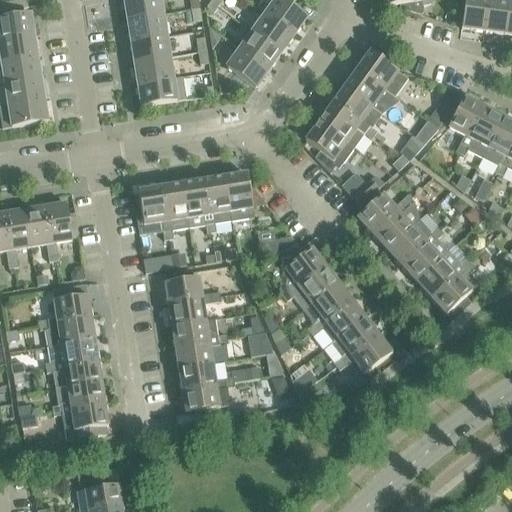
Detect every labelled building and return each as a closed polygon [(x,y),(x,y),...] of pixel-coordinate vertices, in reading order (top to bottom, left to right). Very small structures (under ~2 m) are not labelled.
[(162,18),(159,0),(127,0),(123,1),(127,24),(162,18)] [(199,11),(197,0),(189,0),(191,12),(199,11)] [(306,20),(278,0),(277,0),(265,18),(293,38),(306,20)] [(432,3),(431,0),(385,0),(387,9),(399,7),(399,11),(421,18),(423,15),(422,8),(430,7),(432,3)] [(482,34),(486,0),(490,0),(491,0),(464,0),(460,31),(482,34)] [(504,37),(508,2),(491,0),(490,0),(486,0),(482,34),(504,37)] [(212,16),(220,6),(213,1),(205,11),(212,16)] [(27,10),(26,2),(13,4),(15,12),(27,10)] [(15,12),(13,4),(0,6),(2,15),(15,12)] [(201,24),(199,11),(191,12),(193,25),(201,24)] [(0,43),(32,39),(28,16),(0,20),(0,43)] [(166,40),(162,18),(127,24),(130,46),(166,40)] [(293,38),(265,18),(252,36),(280,56),(293,38)] [(280,56),(252,36),(239,53),(267,74),(280,56)] [(0,65),(35,60),(32,39),(0,43),(0,65)] [(169,60),(166,40),(130,46),(133,66),(169,60)] [(206,54),(204,40),(196,42),(198,55),(206,54)] [(267,74),(239,53),(226,71),(255,92),(267,74)] [(208,66),(206,54),(198,55),(200,68),(208,66)] [(408,83),(398,76),(369,55),(355,74),(399,105),(399,104),(394,101),(408,83)] [(39,83),(35,60),(0,65),(0,70),(3,88),(39,83)] [(172,83),(169,60),(133,66),(137,89),(172,83)] [(399,105),(355,74),(343,90),(381,118),(382,117),(398,107),(399,105)] [(182,81),(172,83),(137,89),(140,110),(186,102),(182,81)] [(42,103),(39,83),(3,88),(6,109),(42,103)] [(232,95),(230,87),(218,89),(219,97),(232,95)] [(213,98),(212,90),(200,92),(201,100),(213,98)] [(381,118),(343,90),(330,108),(366,133),(368,130),(371,132),(381,118)] [(468,141),(484,110),(464,100),(448,131),(463,139),(468,141)] [(46,125),(42,103),(6,109),(10,131),(46,125)] [(366,133),(330,108),(317,125),(346,146),(353,152),(363,138),(366,133)] [(487,151),(503,120),(484,110),(468,141),(463,139),(459,147),(468,151),(472,143),(487,151)] [(436,113),(427,125),(437,132),(446,120),(436,113)] [(506,161),(511,150),(511,124),(503,120),(487,151),(502,159),(506,161)] [(353,152),(346,146),(317,125),(304,143),(319,155),(314,161),(330,177),(335,171),(337,172),(353,152)] [(424,149),(437,132),(427,125),(415,142),(424,149)] [(376,135),(371,132),(368,130),(366,133),(363,138),(370,143),(373,139),(376,135)] [(424,149),(415,142),(413,141),(405,151),(415,159),(424,149)] [(464,159),(468,151),(459,147),(455,155),(464,159)] [(511,175),(511,150),(506,161),(502,159),(498,168),(506,172),(511,175)] [(402,159),(393,168),(399,174),(408,165),(402,159)] [(502,179),(506,172),(498,168),(494,175),(502,179)] [(253,221),(246,177),(223,180),(231,225),(253,221)] [(374,179),(369,183),(378,193),(385,186),(374,179)] [(231,225),(223,180),(204,184),(209,218),(203,219),(205,230),(211,229),(214,228),(231,225)] [(461,180),(455,190),(463,196),(470,184),(461,180)] [(360,210),(378,193),(369,183),(351,201),(360,210)] [(209,218),(204,184),(180,188),(186,222),(188,232),(205,230),(203,219),(209,218)] [(186,222),(180,188),(160,191),(165,226),(160,226),(161,236),(171,234),(169,225),(186,222)] [(165,226),(160,191),(137,195),(141,220),(135,221),(138,240),(161,236),(160,226),(165,226)] [(477,196),(475,200),(484,205),(486,201),(477,196)] [(372,238),(398,214),(401,218),(408,212),(401,204),(394,210),(382,197),(356,220),(372,238)] [(387,253),(418,224),(414,206),(408,198),(401,204),(408,212),(401,218),(398,214),(372,238),(387,253)] [(459,202),(456,205),(456,212),(459,216),(466,210),(459,202)] [(71,244),(65,207),(44,210),(50,248),(44,249),(45,257),(56,255),(55,246),(71,244)] [(492,207),(488,215),(489,216),(498,223),(504,213),(492,207)] [(50,248),(44,210),(23,213),(29,251),(44,249),(50,248)] [(473,212),(466,218),(476,230),(485,221),(473,212)] [(29,251),(23,213),(4,216),(10,254),(4,255),(6,263),(16,262),(15,253),(29,251)] [(10,254),(4,216),(0,216),(0,255),(4,255),(10,254)] [(402,270),(427,246),(430,250),(437,243),(430,236),(418,224),(387,253),(402,270)] [(214,228),(211,229),(205,230),(206,237),(215,236),(214,228)] [(444,237),(441,234),(437,230),(430,236),(437,243),(444,237)] [(172,242),(171,234),(161,236),(163,244),(172,242)] [(290,241),(266,245),(268,257),(287,255),(294,249),(296,248),(290,241)] [(290,260),(280,261),(286,271),(311,252),(312,251),(313,253),(320,247),(315,242),(315,241),(298,254),(290,260)] [(416,285),(441,262),(448,255),(437,243),(430,250),(427,246),(402,270),(416,285)] [(294,291),(324,269),(311,252),(286,271),(282,273),(284,275),(281,276),(279,294),(281,297),(279,298),(285,305),(293,299),(287,291),(292,288),(294,291)] [(484,253),(479,258),(484,263),(489,258),(484,253)] [(57,264),(56,255),(45,257),(47,266),(57,264)] [(430,301),(459,275),(462,279),(466,275),(459,268),(448,255),(441,262),(416,285),(430,301)] [(229,264),(228,256),(215,258),(216,266),(229,264)] [(215,258),(205,259),(206,267),(216,266),(215,258)] [(183,259),(171,261),(172,271),(185,269),(183,259)] [(171,261),(143,265),(145,277),(173,272),(172,271),(171,261)] [(17,270),(16,262),(6,263),(7,272),(17,270)] [(473,269),(469,265),(466,262),(459,268),(466,275),(473,269)] [(311,310),(339,288),(324,269),(294,291),(292,288),(287,291),(293,299),(305,302),(311,310)] [(445,317),(471,294),(478,288),(477,286),(466,275),(462,279),(459,275),(430,301),(445,317)] [(47,279),(36,281),(37,290),(49,288),(47,279)] [(201,297),(198,280),(165,285),(168,308),(202,303),(203,307),(212,306),(210,296),(201,297)] [(320,327),(351,304),(339,288),(311,310),(304,315),(312,327),(314,328),(319,325),(320,327)] [(86,289),(51,294),(52,304),(86,299),(87,298),(86,289)] [(221,304),(220,300),(219,294),(210,296),(212,306),(221,304)] [(89,321),(86,299),(52,304),(51,304),(54,321),(55,326),(89,321)] [(205,324),(203,307),(202,303),(168,308),(172,330),(205,324)] [(336,343),(364,321),(351,304),(320,327),(319,325),(314,328),(319,334),(323,330),(333,344),(335,342),(336,343)] [(270,317),(264,322),(271,337),(279,332),(280,331),(275,324),(270,317)] [(257,320),(249,321),(253,338),(264,336),(260,328),(257,320)] [(93,341),(89,321),(55,326),(54,321),(48,322),(49,327),(50,332),(44,333),(46,348),(93,341)] [(350,361),(378,340),(364,321),(336,343),(346,356),(350,361)] [(50,332),(49,327),(48,322),(36,324),(38,334),(44,333),(50,332)] [(217,339),(214,323),(205,324),(172,330),(175,351),(209,346),(208,341),(217,339)] [(319,334),(314,328),(312,327),(305,332),(311,340),(319,334)] [(19,343),(18,335),(6,336),(8,345),(19,343)] [(228,347),(227,343),(226,338),(217,339),(219,349),(228,347)] [(212,367),(210,350),(219,349),(217,339),(208,341),(209,346),(175,351),(178,372),(212,367)] [(363,378),(391,357),(378,340),(350,361),(346,356),(339,361),(345,369),(352,364),(363,378)] [(96,363),(93,341),(46,348),(49,366),(52,366),(61,364),(62,369),(96,363)] [(283,341),(275,347),(281,358),(290,351),(283,341)] [(345,369),(339,361),(332,366),(338,374),(345,369)] [(26,375),(24,362),(11,364),(13,378),(23,376),(26,375)] [(100,386),(96,363),(62,369),(61,364),(52,366),(54,376),(51,376),(54,394),(100,386)] [(225,382),(223,365),(212,367),(178,372),(182,395),(216,390),(216,393),(226,392),(226,388),(225,382)] [(52,366),(49,366),(44,367),(45,377),(51,376),(54,376),(52,366)] [(258,370),(231,375),(232,381),(233,380),(234,386),(260,382),(258,370)] [(292,385),(298,399),(317,384),(308,373),(295,383),(292,385)] [(25,386),(23,376),(13,378),(15,388),(25,386)] [(103,407),(100,386),(54,394),(56,409),(60,409),(60,410),(68,409),(69,412),(103,407)] [(229,410),(226,392),(216,393),(216,390),(182,395),(185,417),(229,410)] [(107,430),(103,407),(69,412),(68,409),(60,410),(60,414),(61,418),(65,445),(107,438),(106,430),(107,430)] [(32,419),(31,408),(18,410),(20,421),(32,419)] [(61,418),(60,414),(60,410),(60,409),(56,409),(51,410),(52,419),(61,418)] [(39,430),(37,418),(32,419),(20,421),(22,433),(39,430)] [(79,511),(108,511),(121,510),(118,489),(76,495),(79,511)]
